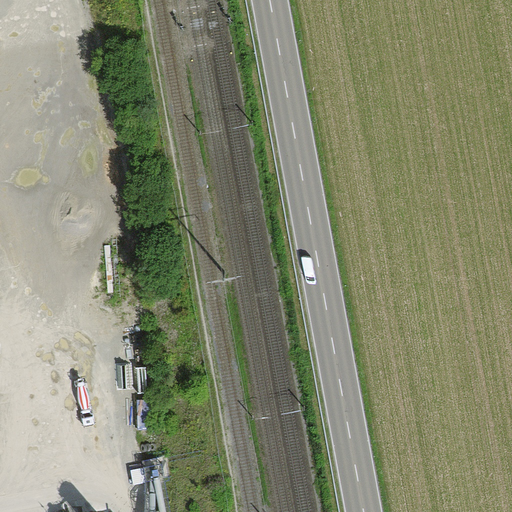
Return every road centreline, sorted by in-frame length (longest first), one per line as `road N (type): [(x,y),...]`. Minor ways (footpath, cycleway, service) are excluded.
road 1 (secondary): [(272,0),(366,511)]
road 2 (unknown): [(0,488),(119,464),(150,482),(156,511)]
